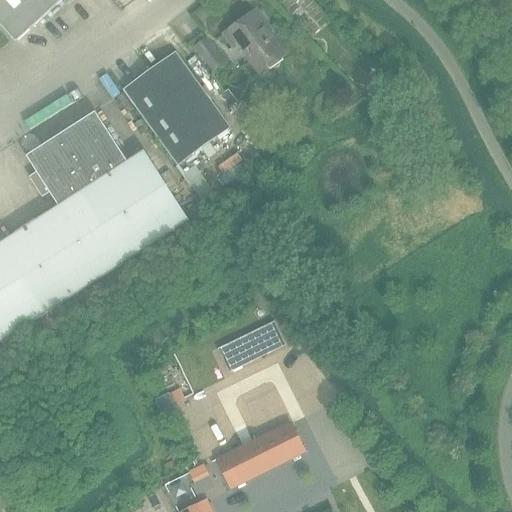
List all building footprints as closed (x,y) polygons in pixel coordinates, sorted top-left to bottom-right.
[(62,0),(0,0),(0,25),(15,43),(62,0)] [(259,74),(284,56),(254,14),(224,35),(233,47),(238,44),(259,74)] [(195,48),(212,70),(223,61),(206,39),(195,48)] [(179,165),(229,129),(175,55),(125,91),(179,165)] [(42,196),(48,192),(58,207),(0,243),(0,342),(188,221),(144,151),(127,162),(96,114),(25,157),(36,174),(30,178),(42,196)] [(266,318),(186,358),(198,384),(279,344),(266,318)] [(168,393),(155,400),(161,412),(174,405),(168,393)] [(218,459),(232,489),(304,453),(290,423),(218,459)] [(181,485),(173,489),(176,495),(184,491),(181,485)]
